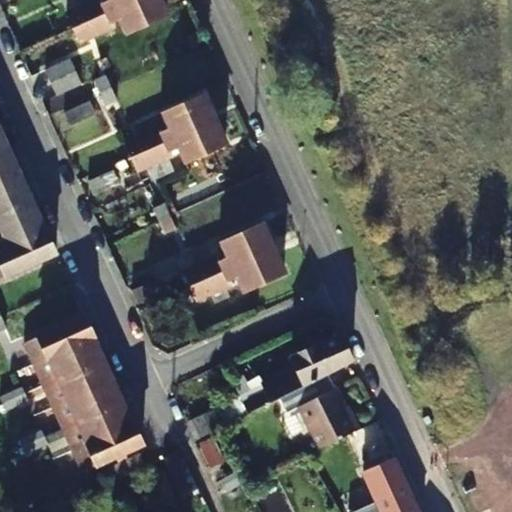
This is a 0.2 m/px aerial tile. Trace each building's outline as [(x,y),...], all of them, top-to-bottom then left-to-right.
[(98,0),(66,14),(73,29),(135,0),(105,0),(101,2),(100,0),(98,0)] [(164,14),(158,0),(135,0),(73,29),(78,42),(113,26),(111,24),(121,20),(125,31),(164,14)] [(75,73),(69,60),(44,72),(50,85),(55,97),(80,85),(75,73)] [(104,77),(93,82),(98,94),(109,89),(104,77)] [(109,89),(98,94),(103,106),(114,101),(109,89)] [(214,120),(203,97),(164,115),(169,128),(161,131),(160,129),(125,145),(130,158),(214,120)] [(69,120),(94,112),(91,102),(66,109),(69,120)] [(179,150),(184,162),(225,144),(214,120),(130,158),(136,172),(172,156),(171,153),(179,150)] [(0,187),(19,179),(7,152),(0,155),(0,187)] [(111,188),(105,175),(83,185),(89,199),(111,188)] [(0,187),(0,219),(31,204),(19,179),(0,187)] [(0,248),(42,230),(31,204),(0,219),(0,248)] [(162,207),(152,212),(157,224),(168,219),(162,207)] [(168,219),(157,224),(162,236),(173,231),(168,219)] [(271,250),(260,225),(221,243),(227,256),(219,260),(218,258),(181,275),(188,289),(271,250)] [(122,275),(162,261),(150,227),(110,241),(122,275)] [(0,248),(0,276),(53,254),(42,230),(0,248)] [(271,250),(188,289),(195,304),(230,287),(229,284),(238,280),(242,291),(281,273),(271,250)] [(163,296),(157,282),(131,294),(138,308),(163,296)] [(179,312),(191,305),(186,293),(173,299),(179,312)] [(22,342),(32,364),(91,338),(81,315),(22,342)] [(264,393),(242,404),(240,401),(224,410),(231,423),(279,398),(323,376),(350,362),(338,336),(290,360),(294,369),(261,387),(264,393)] [(32,364),(42,385),(100,358),(91,338),(32,364)] [(11,373),(30,364),(20,343),(1,352),(11,373)] [(111,381),(100,358),(42,385),(52,406),(111,381)] [(279,398),(286,413),(296,408),(329,391),(323,376),(279,398)] [(318,451),(352,432),(323,376),(329,391),(345,428),(317,449),(318,451)] [(242,378),(232,383),(236,391),(246,386),(242,378)] [(120,402),(111,381),(52,406),(62,428),(120,402)] [(0,399),(2,404),(23,394),(20,388),(0,397),(0,399)] [(329,391),(296,408),(317,449),(345,428),(329,391)] [(5,411),(26,401),(23,394),(2,404),(5,411)] [(62,428),(71,449),(130,423),(120,402),(62,428)] [(214,420),(193,430),(197,440),(217,430),(219,429),(214,420)] [(130,423),(71,449),(81,470),(140,444),(130,423)] [(42,434),(41,431),(19,441),(21,445),(42,434)] [(42,434),(21,445),(24,453),(46,444),(42,434)] [(188,473),(178,451),(162,460),(171,481),(188,473)] [(416,511),(394,459),(333,487),(345,511),(416,511)] [(79,501),(83,498),(77,487),(65,493),(70,505),(79,501)]
